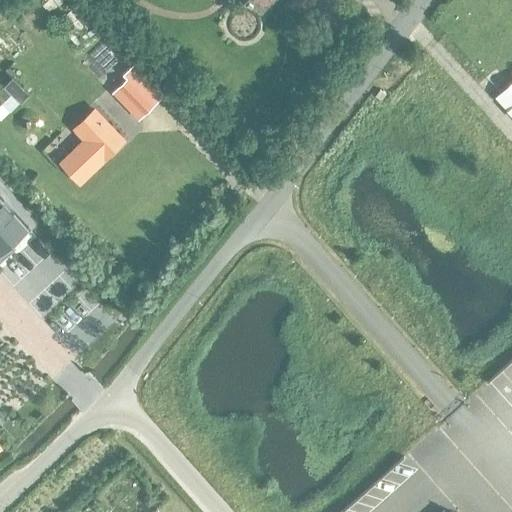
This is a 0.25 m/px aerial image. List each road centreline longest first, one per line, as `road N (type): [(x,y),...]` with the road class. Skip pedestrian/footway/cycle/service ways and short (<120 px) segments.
road 1 (unclassified): [(0,497),(116,394),(424,0)]
road 2 (unknown): [(407,511),(511,424)]
